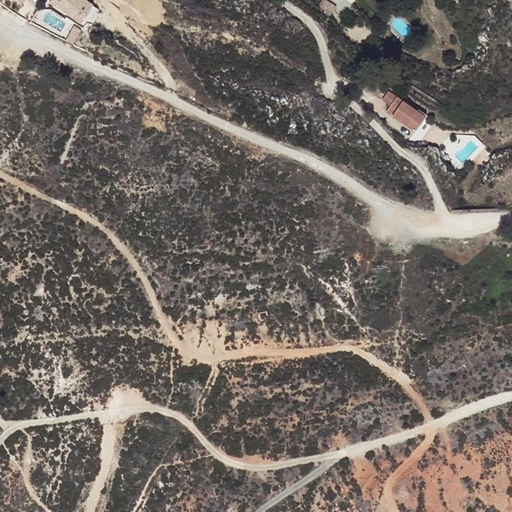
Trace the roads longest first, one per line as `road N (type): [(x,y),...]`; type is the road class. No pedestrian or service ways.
road 1 (residential): [(443,221),(402,214),(308,160),(0,19)]
road 2 (residential): [(276,0),(306,19),(332,82),(417,166),(443,221)]
